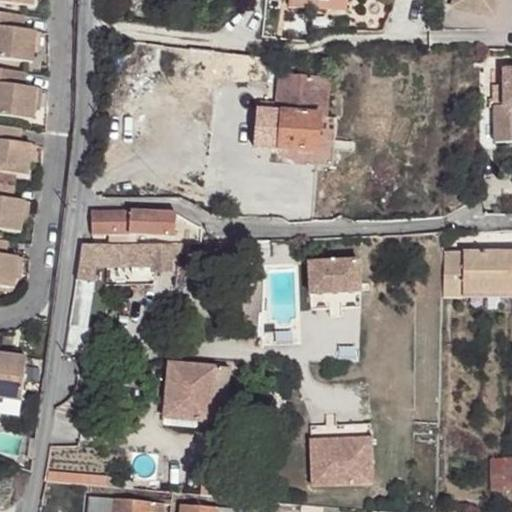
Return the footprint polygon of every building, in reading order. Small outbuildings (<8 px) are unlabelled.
[(33,0),(0,0),(0,4),(33,8),(33,0)] [(291,0),(291,9),(346,14),(346,0),(291,0)] [(453,0),(452,6),(480,14),(483,0),(453,0)] [(498,0),(483,0),(480,14),(494,17),(498,0)] [(24,19),(0,15),(0,29),(23,32),(24,19)] [(35,33),(23,32),(0,29),(0,60),(32,64),(33,54),(35,33)] [(149,46),(145,73),(161,75),(162,60),(164,47),(149,46)] [(162,60),(189,61),(190,50),(164,47),(162,60)] [(190,50),(189,61),(188,67),(212,71),(214,53),(190,50)] [(234,56),(231,79),(254,81),(257,59),(247,57),(234,56)] [(188,67),(187,79),(210,82),(212,71),(188,67)] [(495,107),(495,144),(511,143),(511,70),(504,71),(504,107),(495,107)] [(0,86),(24,89),(25,74),(0,71),(0,86)] [(279,77),(276,112),(257,110),(254,149),(323,155),(335,156),(338,118),(327,118),(320,117),(320,83),(279,77)] [(330,81),(320,83),(320,117),(327,118),(330,81)] [(36,90),(24,89),(0,86),(0,117),(32,121),(33,111),(36,91),(36,90)] [(41,92),(36,91),(33,111),(39,111),(41,92)] [(244,110),(240,148),(254,149),(257,110),(244,110)] [(0,143),(19,145),(21,130),(0,127),(0,143)] [(31,147),(19,145),(0,143),(0,175),(16,177),(27,178),(29,169),(31,147)] [(0,185),(15,187),(16,177),(0,175),(0,185)] [(0,185),(0,200),(13,202),(15,187),(0,185)] [(24,203),(13,202),(0,200),(0,231),(21,234),(21,224),(24,205),(24,203)] [(178,215),(131,213),(91,213),(91,236),(130,236),(175,238),(178,215)] [(265,241),(238,242),(239,258),(239,259),(256,259),(256,258),(270,257),(270,256),(269,241),(265,241)] [(206,244),(205,260),(239,258),(238,242),(206,244)] [(170,245),(82,245),(69,327),(86,330),(96,268),(133,268),(133,275),(154,275),(154,272),(172,272),(171,262),(177,262),(178,245),(170,245)] [(511,253),(444,253),(443,299),(463,298),(463,292),(511,292),(511,253)] [(17,259),(5,258),(0,257),(0,288),(13,290),(14,281),(17,261),(17,259)] [(23,262),(17,261),(14,281),(20,281),(23,262)] [(319,272),(310,272),(311,295),(361,294),(360,262),(319,264),(319,272)] [(319,264),(310,264),(310,272),(319,272),(319,264)] [(86,330),(69,327),(65,352),(87,356),(91,330),(86,330)] [(0,357),(16,359),(16,354),(0,351),(0,357)] [(0,401),(21,403),(26,362),(26,360),(16,359),(0,357),(0,401)] [(231,369),(169,364),(164,421),(225,426),(231,369)] [(59,410),(56,410),(55,413),(94,424),(103,398),(75,395),(68,403),(59,410)] [(312,451),(314,487),(374,485),(372,439),(337,440),(337,450),(312,451)] [(337,440),(312,441),(312,451),(337,450),(337,440)] [(511,458),(491,461),(493,491),(511,490),(511,458)] [(71,485),(61,483),(60,494),(70,495),(71,485)] [(161,511),(162,505),(90,498),(88,511),(150,511),(157,511),(161,511)]
